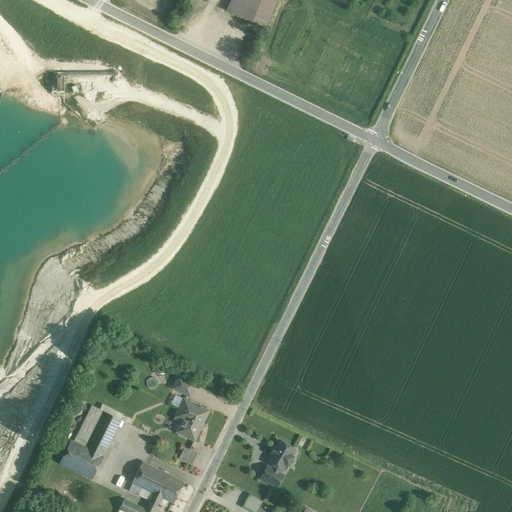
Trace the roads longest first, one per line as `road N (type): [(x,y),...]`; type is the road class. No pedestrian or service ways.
road 1 (unclassified): [(376,139),(192,511)]
road 2 (unclassified): [(376,139),(97,0)]
road 3 (unclassified): [(444,0),(376,139)]
road 4 (unclassified): [(511,204),(376,139)]
